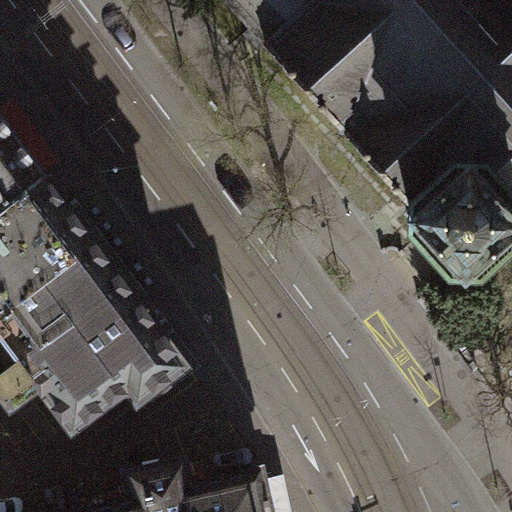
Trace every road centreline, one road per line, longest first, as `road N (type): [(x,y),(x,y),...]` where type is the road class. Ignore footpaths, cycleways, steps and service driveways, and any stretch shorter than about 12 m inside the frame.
road 1 (tertiary): [(231,245),(343,406),(395,511)]
road 2 (tertiary): [(231,245),(46,0)]
